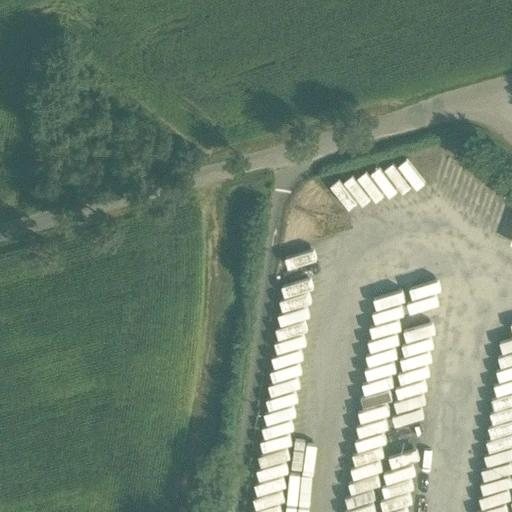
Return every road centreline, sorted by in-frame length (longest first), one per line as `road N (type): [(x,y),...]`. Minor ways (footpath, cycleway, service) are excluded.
road 1 (residential): [(0,236),(490,98)]
road 2 (unknown): [(248,511),(281,157)]
